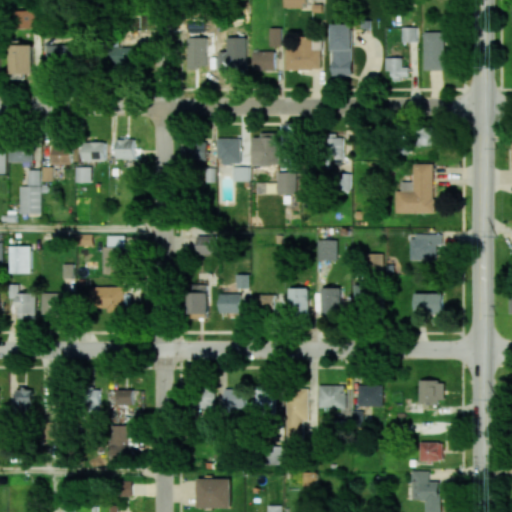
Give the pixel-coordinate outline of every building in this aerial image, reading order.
[(284,0),(285,8),(307,8),(306,0),(284,0)] [(17,27),(37,28),(38,10),(18,10),(17,27)] [(352,24),(332,25),(333,76),(353,76),(352,24)] [(402,42),(417,42),(417,27),(403,27),(402,42)] [(282,28),(270,28),(270,46),(282,46),(282,28)] [(425,70),(446,70),(445,31),(425,32),(425,70)] [(286,69),(322,69),(322,49),(313,49),(313,38),(299,38),(299,48),(286,48),(286,69)] [(33,44),(11,45),(11,74),(34,73),(33,44)] [(47,44),(46,63),(79,64),(80,45),(47,44)] [(106,46),(105,65),(136,66),(137,47),(106,46)] [(276,50),(253,50),(253,69),(275,69),(276,50)] [(193,74),(219,73),(218,52),(192,53),(193,74)] [(403,58),(386,57),(386,71),(392,71),(392,80),(401,80),(401,76),(409,76),(409,67),(403,66),(403,58)] [(435,145),(434,127),(417,128),(417,145),(435,145)] [(253,165),(280,164),(279,134),(253,135),(253,165)] [(343,137),(327,137),(326,158),(343,159),(343,137)] [(242,138),(219,138),(219,164),(242,164),(242,138)] [(135,159),(135,139),(117,139),(116,158),(135,159)] [(83,160),(106,161),(106,142),(83,141),(83,160)] [(186,162),(207,163),(208,142),(187,142),(186,162)] [(53,164),(72,164),(71,145),(52,145),(53,164)] [(33,161),(33,146),(10,146),(10,162),(33,161)] [(396,213),(434,213),(434,163),(414,163),(414,181),(402,181),(402,190),(396,190),(396,213)] [(91,182),(91,166),(76,166),(76,182),(91,182)] [(232,180),(249,181),(249,166),(233,166),(232,180)] [(40,169),(28,170),(29,184),(41,184),(40,169)] [(297,193),(297,172),(278,173),(278,182),(262,182),(262,185),(266,185),(267,194),(297,193)] [(41,185),(20,186),(21,213),(42,213),(41,185)] [(411,234),(410,258),(443,259),(443,235),(411,234)] [(105,245),(104,274),(124,274),(125,235),(109,235),(108,245),(105,245)] [(197,236),(197,254),(216,253),(216,236),(197,236)] [(338,240),(318,239),(318,260),(337,260),(338,240)] [(11,272),(31,273),(31,246),(11,246),(11,272)] [(383,253),(368,254),(369,270),(384,270),(383,253)] [(74,263),(64,263),(64,276),(74,276),(74,263)] [(249,288),(249,274),(237,274),(237,287),(249,288)] [(208,314),(208,284),(188,284),(187,313),(208,314)] [(355,284),(355,306),(369,306),(369,284),(355,284)] [(91,286),(91,310),(125,310),(124,286),(91,286)] [(309,287),(290,288),(290,314),(309,314),(309,287)] [(322,314),(341,314),(341,287),(322,287),(322,314)] [(69,315),(68,292),(43,293),(43,316),(69,315)] [(19,319),(37,319),(37,293),(18,293),(19,319)] [(221,313),(243,313),(243,294),(221,293),(221,313)] [(415,315),(445,314),(444,293),(415,293),(415,315)] [(276,294),(255,295),(255,312),(276,311),(276,294)] [(420,380),(420,402),(445,402),(445,380),(420,380)] [(319,408),(345,408),(345,385),(319,385),(319,408)] [(383,406),(383,385),(358,385),(358,406),(383,406)] [(246,389),(225,388),(224,408),(245,409),(246,389)] [(309,388),(286,389),(287,442),(303,442),(303,418),(309,418),(309,388)] [(33,389),(17,389),(16,410),(33,410),(33,389)] [(100,389),(87,389),(86,408),(99,408),(100,389)] [(134,390),(117,389),(117,404),(134,405),(134,390)] [(253,413),(275,414),(275,389),(253,389),(253,413)] [(49,390),(49,405),(63,405),(63,390),(49,390)] [(216,390),(198,390),(197,407),(216,407),(216,390)] [(111,424),(112,464),(134,464),(134,444),(130,444),(129,424),(111,424)] [(420,442),(421,460),(443,460),(443,442),(420,442)] [(430,470),(411,471),(412,500),(426,499),(426,511),(441,511),(441,481),(430,481),(430,470)] [(317,492),(317,472),(303,472),(303,493),(317,492)] [(231,508),(232,478),(198,478),(198,508),(231,508)] [(132,481),(117,480),(117,495),(132,496),(132,481)]
